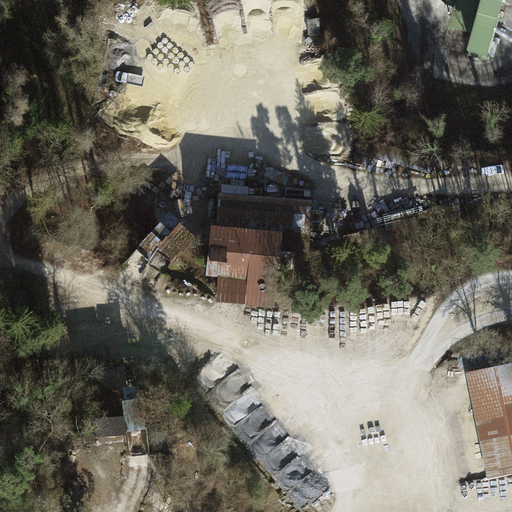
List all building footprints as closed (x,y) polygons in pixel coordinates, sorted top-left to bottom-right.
[(471,66),(497,73),(511,18),(511,0),(462,0),(453,32),(479,39),(471,66)] [(222,231),(286,235),(287,228),(336,231),(338,201),(224,194),(222,231)] [(164,283),(200,240),(174,218),(137,261),(164,283)] [(216,234),(215,282),(224,282),(223,306),(284,309),(287,237),(216,234)] [(511,367),(472,375),(490,471),(511,467),(511,367)]
